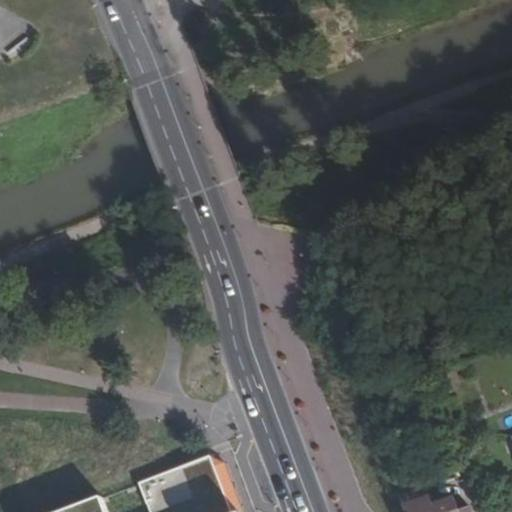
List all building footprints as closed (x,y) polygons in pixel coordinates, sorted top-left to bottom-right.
[(404,203),(414,199),(408,184),(398,187),(404,203)] [(331,431),(310,439),(320,467),(341,459),(372,447),(362,419),(331,431)] [(383,476),(372,447),(341,459),(352,487),(363,483),(383,476)] [(237,511),(216,455),(67,511),(237,511)] [(472,475),(468,464),(446,473),(448,480),(458,476),(460,480),(472,475)] [(390,495),(383,476),(363,483),(371,502),(377,499),(388,495),(390,495)] [(472,511),(470,506),(460,510),(456,498),(434,506),(425,481),(400,491),(407,511),(472,511)]
